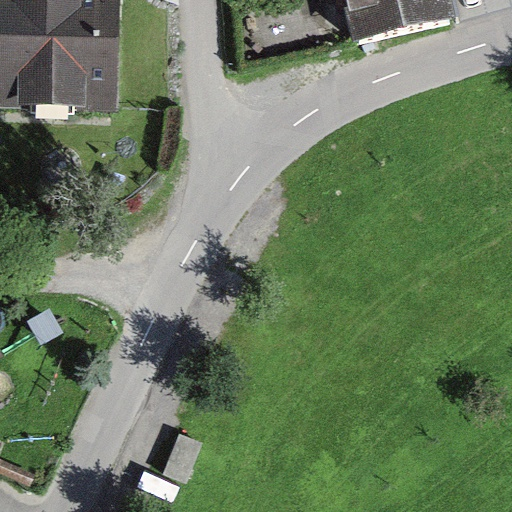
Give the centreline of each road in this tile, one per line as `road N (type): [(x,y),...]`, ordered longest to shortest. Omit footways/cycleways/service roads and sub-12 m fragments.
road 1 (unclassified): [(69,511),(169,290),(245,171),(287,134)]
road 2 (unclassified): [(511,41),(370,84),(287,134)]
road 3 (track): [(245,171),(217,145),(199,0)]
